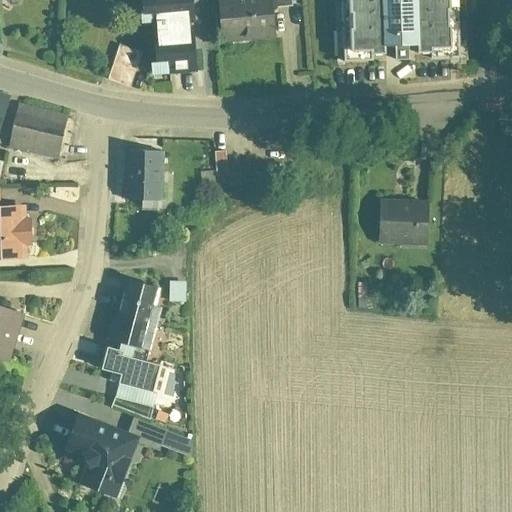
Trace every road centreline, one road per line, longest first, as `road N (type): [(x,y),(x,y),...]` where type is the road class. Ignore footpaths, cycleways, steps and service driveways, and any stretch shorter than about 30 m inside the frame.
road 1 (residential): [(0,503),(86,297),(99,241),(107,108)]
road 2 (residential): [(107,108),(184,120),(274,120),(481,98)]
